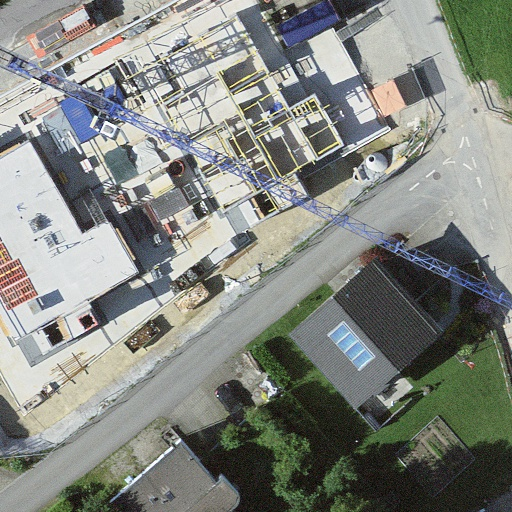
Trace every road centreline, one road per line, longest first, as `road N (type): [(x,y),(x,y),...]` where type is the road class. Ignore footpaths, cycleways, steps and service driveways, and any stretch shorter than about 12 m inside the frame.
road 1 (residential): [(463,156),(13,511)]
road 2 (residential): [(413,0),(460,119),(463,156)]
road 3 (residential): [(463,156),(484,198),(511,302)]
